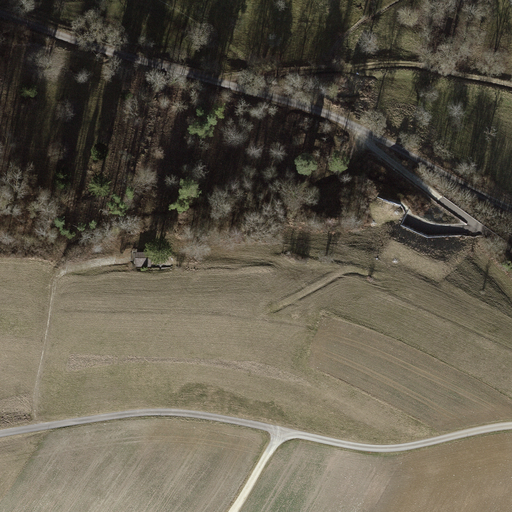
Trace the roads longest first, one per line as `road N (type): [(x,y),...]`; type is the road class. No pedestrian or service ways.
road 1 (unclassified): [(0,12),(324,111),(511,208)]
road 2 (unclassified): [(511,425),(375,448),(152,411),(0,434)]
